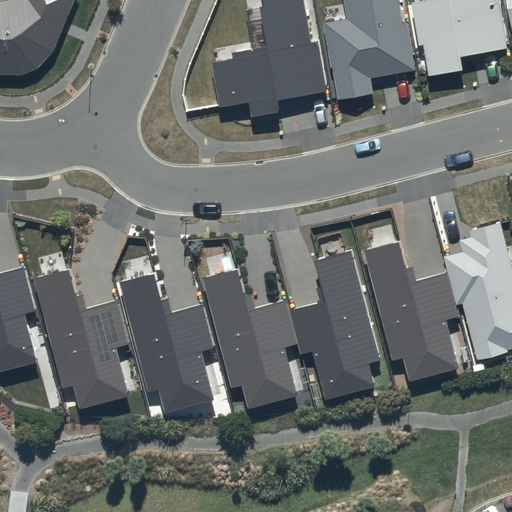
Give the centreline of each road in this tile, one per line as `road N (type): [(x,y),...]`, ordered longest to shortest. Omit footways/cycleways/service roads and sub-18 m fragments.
road 1 (residential): [(99,122),(127,162),(190,189),(313,177),(511,127)]
road 2 (residential): [(99,122),(158,0)]
